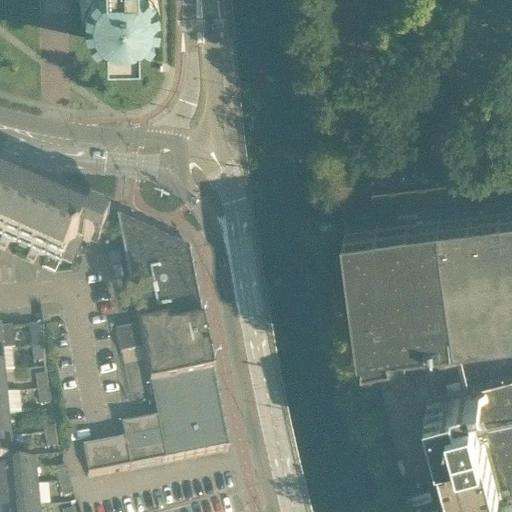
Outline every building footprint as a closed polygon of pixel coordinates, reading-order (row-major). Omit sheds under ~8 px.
[(156,0),(78,0),(79,6),(80,12),(83,18),(86,23),(91,28),(96,31),(101,34),(101,42),(134,41),(134,34),(139,31),(144,27),(147,23),(151,19),(153,14),(155,8),(156,3),(156,0)] [(511,154),(341,177),(361,339),(365,338),(367,350),(393,347),(392,333),(425,329),(511,318),(511,154)] [(0,251),(4,253),(8,244),(28,253),(24,262),(32,266),(36,257),(45,261),(47,256),(70,267),(81,243),(88,246),(91,239),(97,242),(106,222),(86,214),(83,222),(0,184),(0,251)] [(188,253),(115,222),(137,330),(115,335),(120,358),(141,353),(148,390),(150,390),(155,415),(156,422),(120,430),(123,443),(120,444),(100,448),(81,451),(86,480),(127,471),(128,473),(228,454),(188,253)] [(108,257),(110,267),(120,265),(118,255),(108,257)] [(0,330),(0,353),(11,352),(13,352),(11,329),(0,330)] [(411,334),(412,344),(444,340),(443,330),(411,334)] [(40,349),(39,335),(30,336),(31,350),(40,349)] [(41,364),(40,349),(31,350),(32,365),(41,364)] [(13,374),(11,352),(0,353),(0,375),(2,375),(13,374)] [(122,358),(124,370),(143,367),(141,354),(122,358)] [(511,373),(487,380),(511,476),(511,373)] [(43,377),(33,379),(35,393),(45,391),(43,377)] [(511,511),(511,476),(487,380),(449,390),(429,395),(459,511),(511,511)] [(48,406),(45,391),(35,393),(38,408),(48,406)] [(0,439),(8,439),(6,418),(0,418),(0,439)] [(40,422),(42,436),(52,434),(50,420),(40,422)] [(55,449),(52,434),(42,436),(45,450),(55,449)] [(0,462),(10,461),(8,439),(0,439),(0,462)] [(0,468),(0,491),(35,487),(33,465),(0,468)] [(54,471),(58,485),(67,482),(62,469),(54,471)] [(71,496),(67,482),(58,485),(62,499),(71,496)] [(0,511),(37,509),(35,487),(0,491),(0,511)]
